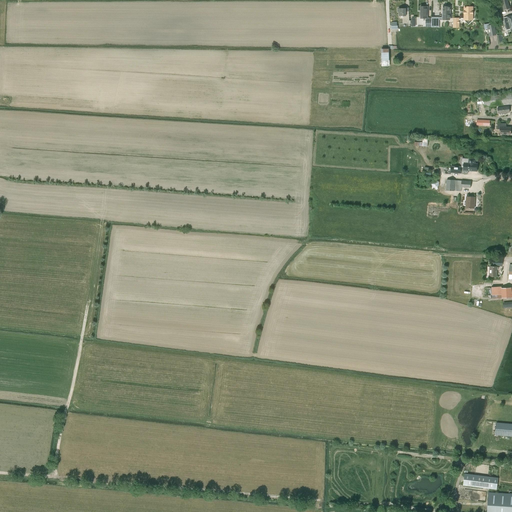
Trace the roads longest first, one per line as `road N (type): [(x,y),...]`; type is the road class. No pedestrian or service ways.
road 1 (track): [(388,511),(0,478)]
road 2 (track): [(49,483),(81,335)]
